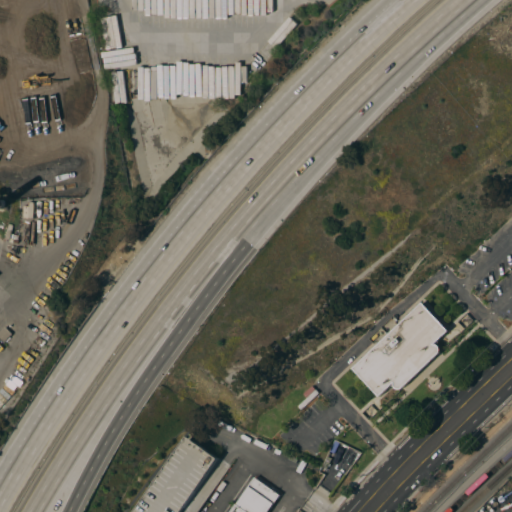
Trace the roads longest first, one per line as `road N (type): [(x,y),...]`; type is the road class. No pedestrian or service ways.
road 1 (motorway): [(404,0),(156,263),(0,497)]
road 2 (motorway): [(36,511),(104,404),(276,181)]
road 3 (motorway): [(70,511),(114,429),(238,252),(276,181)]
road 4 (motorway): [(276,181),(465,0)]
road 5 (secondary): [(402,468),(511,366)]
